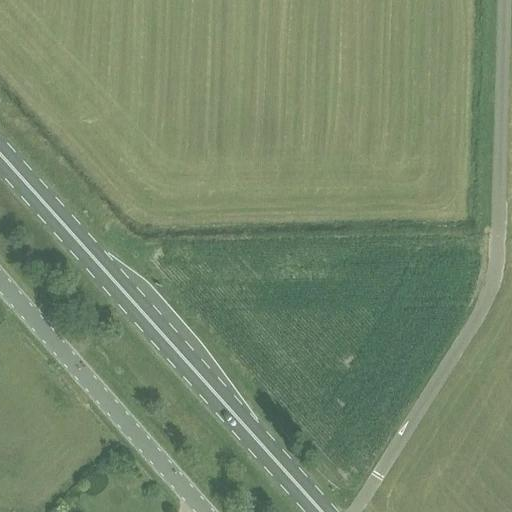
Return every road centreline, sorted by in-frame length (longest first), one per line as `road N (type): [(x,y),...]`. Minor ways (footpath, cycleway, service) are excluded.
road 1 (unclassified): [(354,511),(490,290),(499,229),(504,0)]
road 2 (primary): [(320,511),(0,153)]
road 3 (unclassified): [(203,511),(0,281)]
